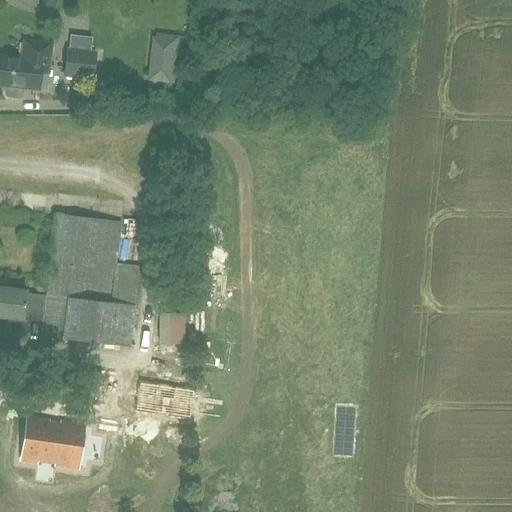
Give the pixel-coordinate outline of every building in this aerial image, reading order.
[(154,56),(175,58),(178,37),(156,35),(154,56)] [(43,95),(49,45),(21,42),(19,60),(0,58),(0,89),(3,90),(2,97),(5,100),(17,102),(20,99),(21,92),(43,95)] [(61,77),(90,79),(93,54),(64,51),(61,77)] [(139,267),(115,264),(120,224),(55,217),(46,298),(27,296),(27,292),(0,289),(0,317),(43,322),(42,337),(130,347),(139,267)] [(163,341),(188,341),(188,315),(164,315),(163,341)] [(194,389),(139,381),(134,413),(155,416),(155,413),(169,415),(169,418),(189,421),(194,389)] [(55,466),(78,469),(84,426),(60,422),(60,425),(48,423),(48,421),(27,417),(20,461),(36,463),(36,461),(55,464),(55,466)]
